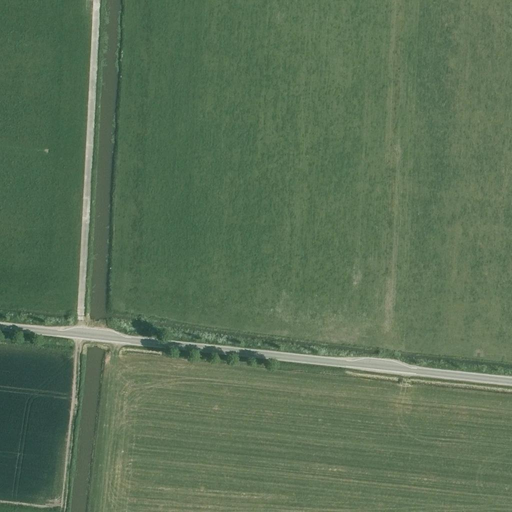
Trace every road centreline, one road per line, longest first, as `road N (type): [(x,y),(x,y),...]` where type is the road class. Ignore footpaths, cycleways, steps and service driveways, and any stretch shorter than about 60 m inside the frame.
road 1 (unclassified): [(511,381),(0,327)]
road 2 (track): [(96,0),(78,336)]
